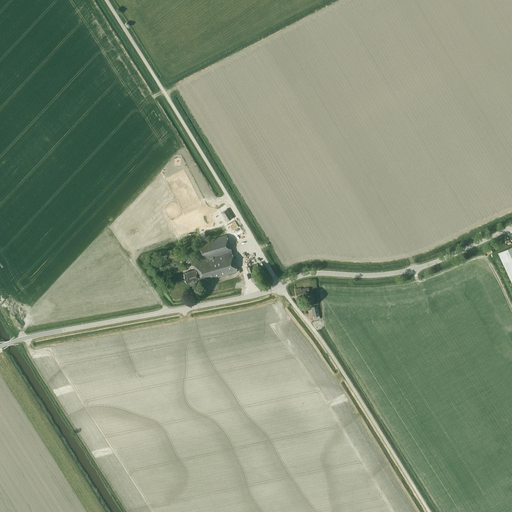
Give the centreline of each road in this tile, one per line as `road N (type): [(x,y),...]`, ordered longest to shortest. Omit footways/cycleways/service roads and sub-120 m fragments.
road 1 (unclassified): [(280,285),(105,0)]
road 2 (unclassified): [(0,348),(280,285)]
road 3 (unclassified): [(280,285),(316,273),(412,269),(511,227)]
